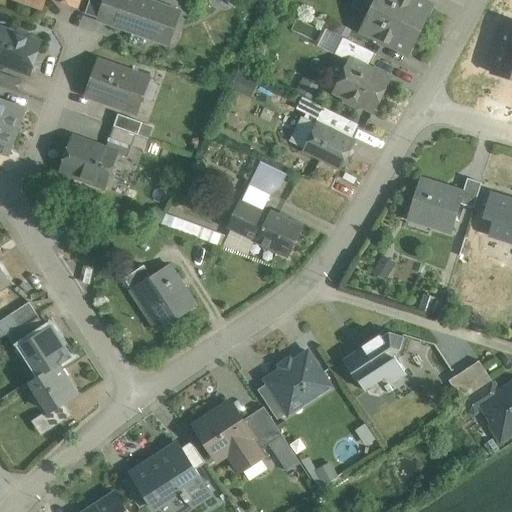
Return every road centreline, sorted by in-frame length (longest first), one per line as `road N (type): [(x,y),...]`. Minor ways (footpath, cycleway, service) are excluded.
road 1 (residential): [(420,108),(331,263),(141,399)]
road 2 (residential): [(0,192),(14,198),(141,399)]
road 3 (residential): [(141,399),(75,442),(4,511)]
road 4 (residential): [(480,0),(420,108)]
